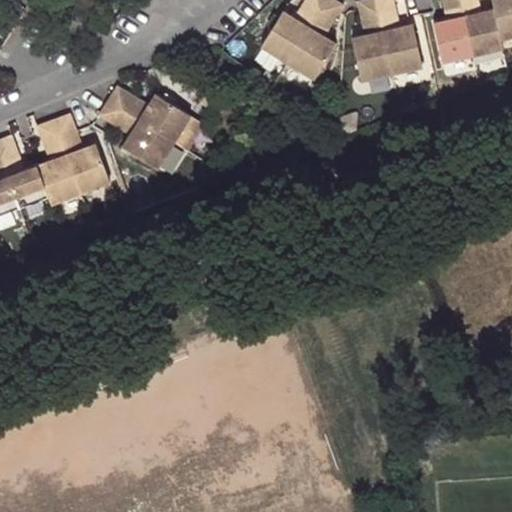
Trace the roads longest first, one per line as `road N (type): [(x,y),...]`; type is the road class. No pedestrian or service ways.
road 1 (residential): [(0,327),(511,136)]
road 2 (residential): [(0,113),(94,73),(134,46)]
